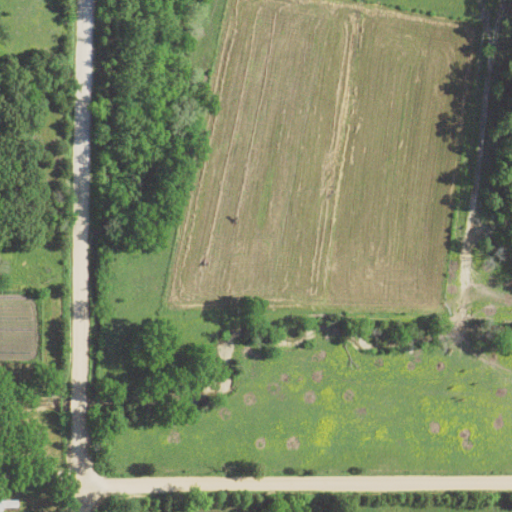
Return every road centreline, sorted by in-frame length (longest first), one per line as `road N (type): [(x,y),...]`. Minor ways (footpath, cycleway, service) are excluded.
road 1 (residential): [(69,488),(511,485)]
road 2 (residential): [(72,383),(79,0)]
